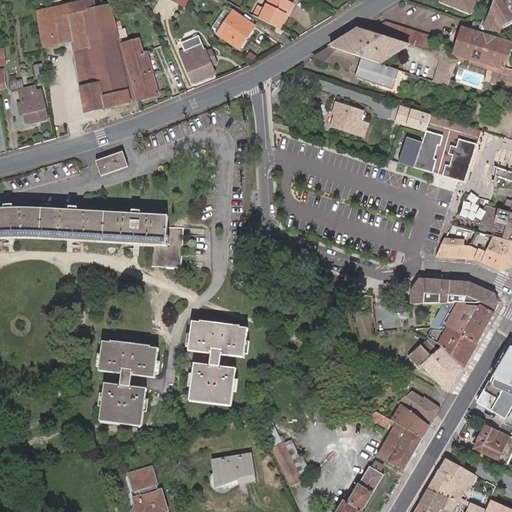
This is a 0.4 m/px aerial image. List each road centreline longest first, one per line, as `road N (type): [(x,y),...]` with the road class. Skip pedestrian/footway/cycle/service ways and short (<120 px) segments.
road 1 (residential): [(247,80),(271,228),(285,242),(387,274),(437,268),(511,289)]
road 2 (tertiary): [(0,167),(247,80)]
road 3 (primary): [(511,314),(398,511)]
road 4 (tertiary): [(247,80),(384,0)]
